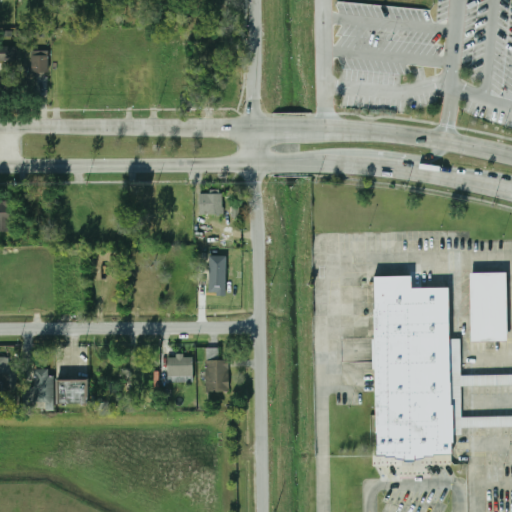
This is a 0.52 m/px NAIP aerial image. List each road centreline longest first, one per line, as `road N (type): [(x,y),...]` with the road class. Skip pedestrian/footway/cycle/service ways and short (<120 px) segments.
road 1 (residential): [(266,511),(257,167)]
road 2 (residential): [(261,329),(0,330)]
road 3 (secondary): [(0,168),(257,167)]
road 4 (secondary): [(257,127),(0,127)]
road 5 (secondary): [(257,167),(355,167),(511,191)]
road 6 (secondary): [(511,152),(316,128)]
road 7 (residential): [(257,127),(256,0)]
